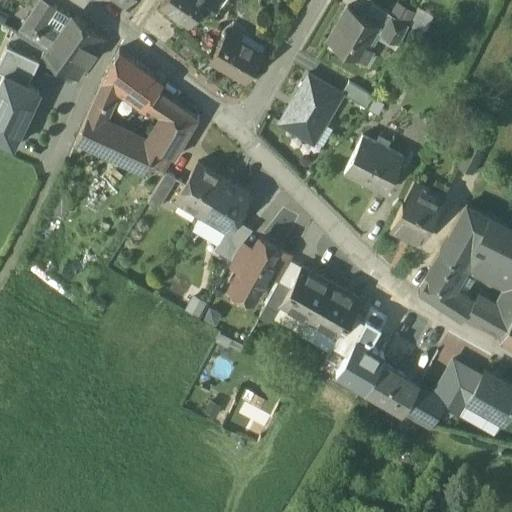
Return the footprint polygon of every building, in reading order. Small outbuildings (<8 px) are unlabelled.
[(57,8),(42,0),(39,0),(30,15),(45,24),(57,8)] [(162,0),(160,3),(189,23),(203,4),(205,0),(162,0)] [(205,0),(203,4),(216,14),(225,0),(205,0)] [(377,24),(349,7),(330,40),(358,56),(377,24)] [(423,31),(432,14),(417,7),(409,24),(423,31)] [(382,28),(401,39),(409,24),(390,13),(382,28)] [(45,24),(30,15),(18,33),(34,43),(36,44),(50,52),(59,39),(47,25),(45,24)] [(106,41),(75,18),(59,39),(50,52),(76,73),(80,76),(106,41)] [(260,51),(228,31),(212,59),(244,78),(260,51)] [(0,72),(4,74),(28,85),(39,62),(6,46),(0,59),(0,72)] [(162,81),(123,53),(102,82),(100,87),(114,95),(118,86),(150,108),(160,91),(157,90),(162,81)] [(0,141),(13,147),(39,90),(28,85),(4,74),(0,83),(0,141)] [(309,74),(281,123),(313,141),(342,94),(309,74)] [(342,94),(366,107),(373,96),(349,82),(342,94)] [(114,95),(100,87),(89,113),(102,119),(114,95)] [(197,117),(160,91),(150,108),(162,117),(149,141),(148,142),(155,145),(177,154),(197,117)] [(366,107),(366,109),(378,115),(384,102),(372,97),(366,107)] [(102,119),(89,113),(77,141),(143,171),(155,145),(148,142),(149,141),(102,119)] [(403,156),(362,136),(345,172),(386,192),(403,156)] [(472,139),(459,164),(473,171),(485,146),(472,139)] [(223,177),(197,162),(176,198),(202,214),(223,177)] [(166,171),(148,202),(158,208),(177,178),(166,171)] [(249,193),(223,177),(202,214),(227,229),(234,217),(249,193)] [(442,201),(415,188),(406,205),(402,203),(390,226),(420,241),(432,218),(433,218),(442,201)] [(72,200),(58,193),(50,211),(64,218),(72,200)] [(488,217),(467,205),(441,252),(463,266),(473,247),(488,217)] [(227,229),(226,232),(224,231),(214,248),(232,259),(237,248),(253,229),(234,217),(227,229)] [(511,229),(506,226),(488,217),(473,247),(511,267),(511,229)] [(279,249),(260,239),(255,248),(251,256),(248,254),(241,268),(240,271),(230,288),(244,296),(247,292),(256,297),(267,275),(278,280),(293,254),(280,247),(279,249)] [(255,248),(244,242),(231,266),(240,271),(241,268),(248,254),(251,256),(255,248)] [(463,266),(441,252),(427,276),(429,278),(429,277),(449,289),(463,266)] [(330,283),(302,267),(291,287),(281,304),(282,305),(309,320),(330,283)] [(511,272),(495,310),(511,319),(511,316),(511,272)] [(449,289),(429,277),(429,278),(418,291),(463,320),(467,312),(472,304),(449,289)] [(291,287),(278,280),(265,304),(278,312),(282,305),(281,304),(291,287)] [(360,301),(330,283),(309,320),(337,337),(339,337),(348,321),(360,301)] [(495,310),(475,298),(472,304),(467,312),(504,332),(511,319),(495,310)] [(362,329),(360,332),(366,335),(370,338),(384,314),(373,308),(362,329)] [(511,316),(511,319),(504,332),(501,338),(511,344),(511,316)] [(362,329),(348,321),(339,337),(337,337),(333,344),(349,353),(355,341),(360,332),(362,329)] [(366,335),(360,332),(355,341),(361,344),(366,335)] [(377,341),(363,365),(372,370),(387,346),(377,341)] [(363,365),(347,356),(331,381),(356,396),(372,370),(363,365)] [(481,375),(453,359),(433,396),(442,401),(441,402),(442,402),(461,413),(468,401),(482,376),(481,375)] [(419,383),(380,361),(364,388),(403,410),(419,383)] [(511,404),(511,385),(484,370),(481,375),(482,376),(468,401),(503,421),(511,404)] [(433,396),(417,387),(419,383),(403,410),(403,411),(427,426),(442,402),(441,402),(442,401),(433,396)]
